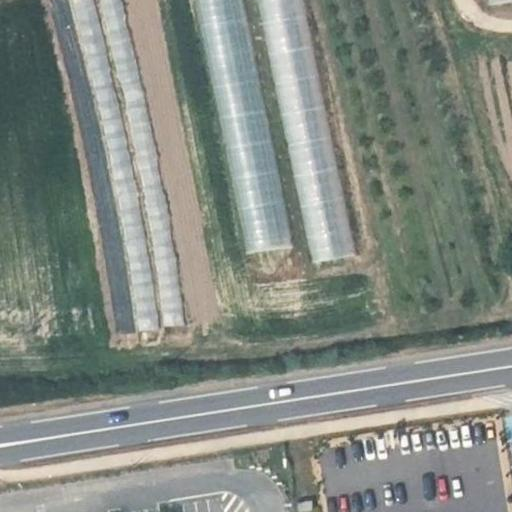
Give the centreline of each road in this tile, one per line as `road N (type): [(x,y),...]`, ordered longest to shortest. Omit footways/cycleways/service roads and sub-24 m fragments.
road 1 (primary): [(211,412),(511,366)]
road 2 (unknown): [(268,511),(234,483),(44,511)]
road 3 (primary): [(0,452),(211,412)]
road 4 (primary): [(211,412),(0,439)]
